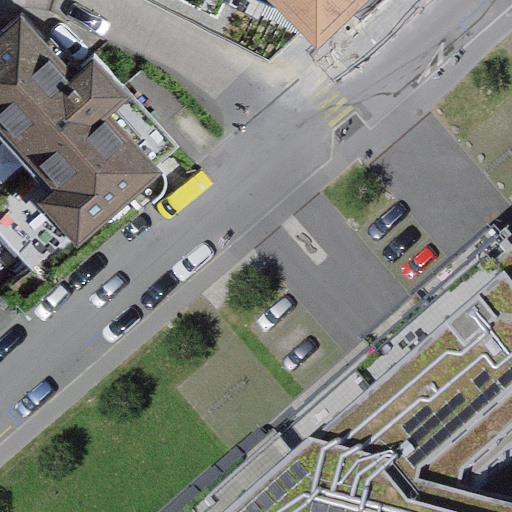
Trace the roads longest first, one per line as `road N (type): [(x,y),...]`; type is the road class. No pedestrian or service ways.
road 1 (residential): [(301,129),(0,404)]
road 2 (residential): [(79,0),(245,82),(301,129)]
road 3 (residential): [(463,0),(301,129)]
